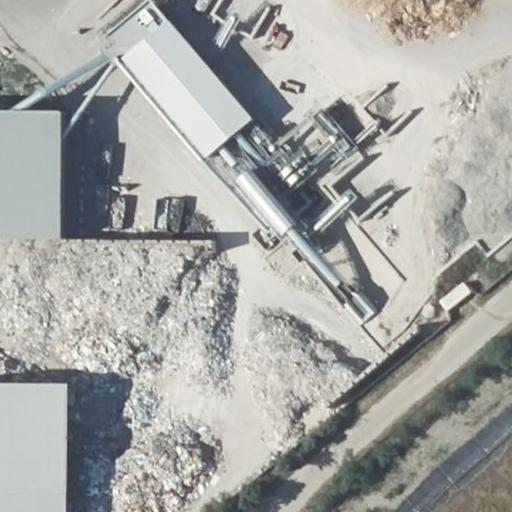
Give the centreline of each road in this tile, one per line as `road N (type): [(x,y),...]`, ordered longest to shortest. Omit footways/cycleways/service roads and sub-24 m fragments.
road 1 (unknown): [(0,18),(86,87),(226,135),(335,250),(343,275),(333,312),(293,389),(170,511)]
road 2 (unclassified): [(511,301),(278,511)]
